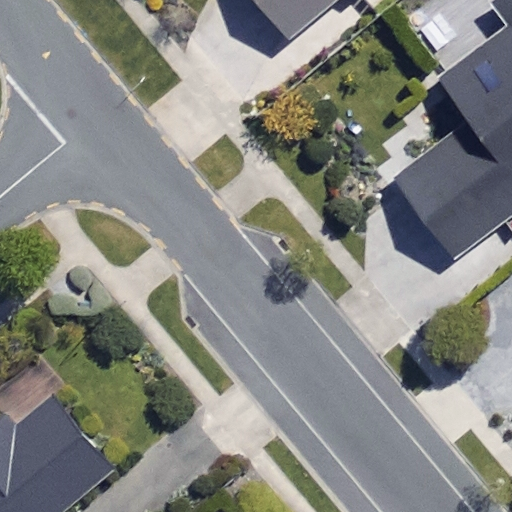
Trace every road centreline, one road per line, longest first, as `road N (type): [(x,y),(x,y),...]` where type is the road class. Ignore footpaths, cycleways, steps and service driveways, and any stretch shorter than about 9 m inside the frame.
road 1 (residential): [(95,119),(424,511)]
road 2 (residential): [(0,2),(95,119)]
road 3 (residential): [(95,119),(0,197)]
